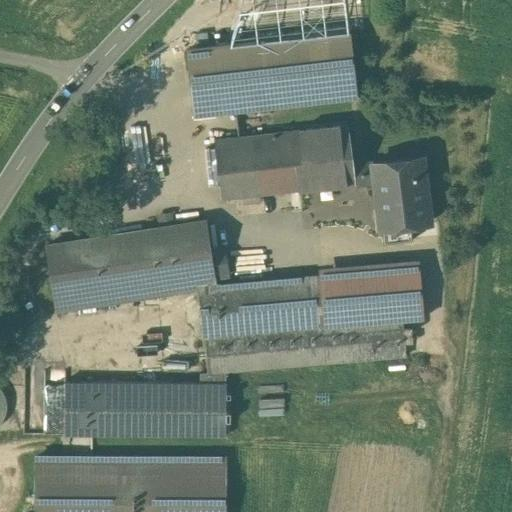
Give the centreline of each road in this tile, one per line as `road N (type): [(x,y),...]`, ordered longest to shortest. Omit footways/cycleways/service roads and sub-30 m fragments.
road 1 (track): [(432,511),(449,432),(426,247)]
road 2 (secondary): [(86,72),(0,196)]
